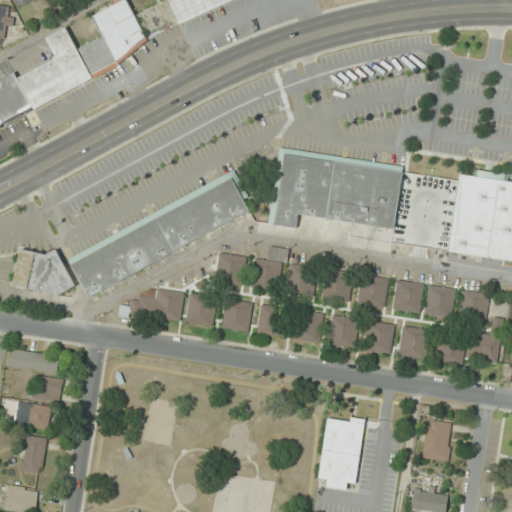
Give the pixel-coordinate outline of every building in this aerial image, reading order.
[(0,45),(3,46),(6,26),(12,27),(15,8),(0,5),(0,45)] [(403,166),(280,148),(269,224),(297,228),(299,215),(310,217),(309,228),(325,230),(326,219),(394,229),(403,166)] [(459,174),(448,252),(511,261),(511,181),(505,181),(506,174),(474,170),(474,176),(459,174)] [(87,295),(254,213),(235,174),(68,256),(87,295)] [(14,285),(61,294),(68,257),(20,248),(14,285)] [(254,258),(253,288),(284,288),(285,249),(268,248),(268,259),(254,258)] [(244,283),(243,255),(218,256),(220,284),(244,283)] [(288,292),(314,296),(318,269),(292,264),(288,292)] [(350,299),(349,271),(324,272),(326,300),(350,299)] [(362,304),(385,307),(388,278),(365,275),(362,304)] [(396,310),(417,310),(417,282),(396,282),(396,310)] [(454,287),(429,284),(426,309),(451,312),(454,287)] [(489,293),(463,291),(460,319),(486,322),(489,293)] [(180,317),(180,292),(121,293),(121,317),(180,317)] [(213,326),(217,298),(189,293),(185,322),(213,326)] [(253,303),(226,299),(222,327),(248,331),(253,303)] [(284,337),(288,311),(261,307),(257,332),(284,337)] [(323,314),(299,311),(296,339),(320,342),(323,314)] [(329,344),(354,346),(357,318),(332,316),(329,344)] [(387,351),(388,323),(368,322),(367,350),(387,351)] [(428,329),(404,327),(402,356),(425,358),(428,329)] [(492,336),(473,332),(468,357),(497,363),(503,333),(493,331),(492,336)] [(463,361),(463,340),(438,340),(438,361),(463,361)] [(59,355),(13,349),(10,367),(57,373),(59,355)] [(63,378),(31,375),(28,397),(60,400),(63,378)] [(24,427),(48,429),(50,406),(26,404),(24,427)] [(319,477),(328,479),(327,487),(347,490),(348,483),(357,484),(366,422),(327,416),(319,477)] [(422,458),(448,462),(453,423),(428,420),(422,458)] [(41,474),(47,438),(27,435),(20,470),(41,474)] [(35,511),(38,490),(9,486),(5,510),(23,511),(35,511)] [(446,511),(447,490),(413,490),(413,511),(446,511)]
